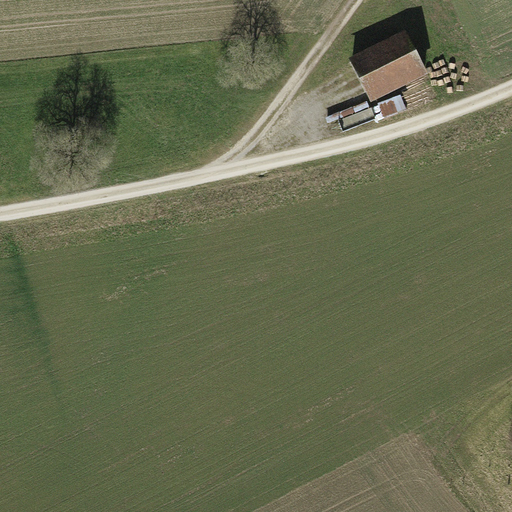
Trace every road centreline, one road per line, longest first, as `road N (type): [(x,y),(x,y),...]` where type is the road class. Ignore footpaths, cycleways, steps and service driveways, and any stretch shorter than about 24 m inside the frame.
road 1 (track): [(0,213),(361,141),(511,87)]
road 2 (track): [(215,173),(254,139),(356,0)]
